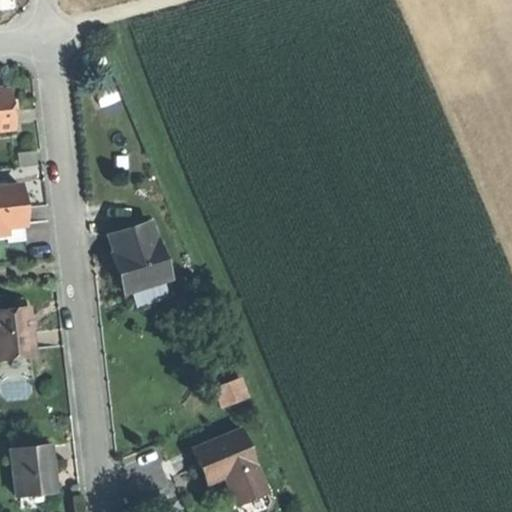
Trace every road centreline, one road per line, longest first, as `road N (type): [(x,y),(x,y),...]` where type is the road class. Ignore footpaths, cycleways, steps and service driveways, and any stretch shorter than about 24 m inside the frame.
road 1 (residential): [(0,46),(50,41),(98,451),(98,511)]
road 2 (track): [(165,0),(50,41)]
